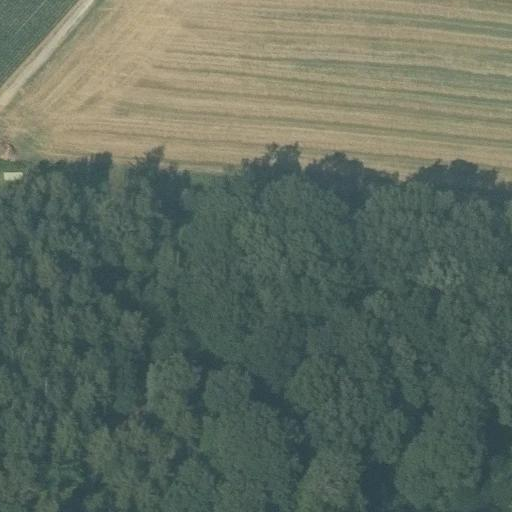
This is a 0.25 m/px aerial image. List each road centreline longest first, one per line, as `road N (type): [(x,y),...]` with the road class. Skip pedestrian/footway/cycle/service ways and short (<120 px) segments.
road 1 (track): [(511,348),(469,331),(328,302),(284,314),(235,341),(95,467),(0,505)]
road 2 (track): [(0,165),(511,217)]
road 3 (track): [(0,102),(89,0)]
